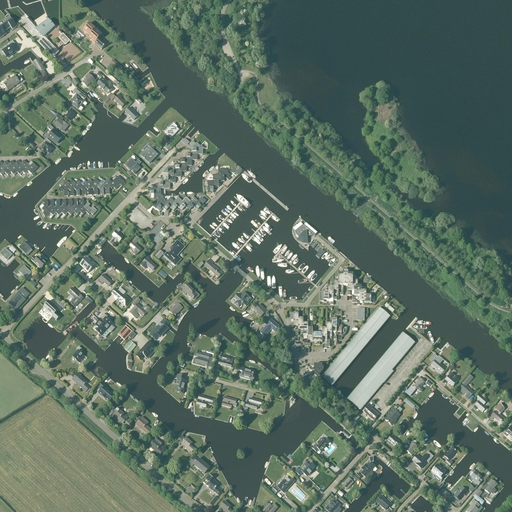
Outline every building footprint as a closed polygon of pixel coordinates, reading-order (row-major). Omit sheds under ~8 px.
[(6,19),(6,20),(0,23),(0,38),(6,34),(5,32),(11,27),(13,30),(17,27),(9,17),(8,16),(6,18),(6,19)] [(54,27),(48,21),(40,29),(38,31),(26,19),(21,24),(52,57),(57,52),(43,37),(47,34),(45,33),(53,26),(54,27)] [(89,24),(83,30),(90,36),(88,38),(95,44),(102,50),(106,45),(100,39),(102,36),(89,24)] [(82,38),(86,35),(79,28),(76,32),(82,38)] [(69,41),(63,35),(59,39),(65,45),(69,41)] [(17,48),(13,41),(8,44),(9,46),(2,50),(8,59),(17,53),(14,49),(16,48),(17,48)] [(72,58),(82,51),(80,47),(77,49),(76,48),(69,53),(72,58)] [(43,70),(45,69),(39,59),(33,63),(38,73),(43,80),(48,77),(43,70)] [(110,63),(119,72),(121,69),(117,65),(117,64),(113,60),(110,63)] [(86,79),(82,83),(86,87),(94,79),(89,74),(85,78),(86,79)] [(8,91),(23,81),(19,75),(16,77),(15,76),(3,84),(8,91)] [(107,94),(112,89),(106,84),(107,83),(103,79),(97,85),(107,94)] [(84,102),(78,97),(81,94),(75,90),(73,92),(77,95),(74,98),(74,97),(72,99),(73,100),(70,103),(72,105),(78,110),(84,102)] [(122,108),(126,104),(120,98),(122,97),(119,95),(114,100),(122,108)] [(132,110),(129,108),(125,112),(134,121),(138,116),(134,112),(135,111),(133,109),(132,110)] [(73,109),(71,111),(66,117),(70,121),(76,115),(74,113),(75,112),(73,109)] [(58,115),(56,117),(58,119),(54,125),(58,128),(61,131),(62,130),(64,132),(68,126),(67,126),(69,124),(65,121),(64,123),(63,122),(62,123),(61,122),(63,119),(58,115)] [(165,133),(171,139),(179,131),(176,128),(177,127),(173,124),(165,133)] [(62,138),(61,138),(53,131),(48,137),(56,144),(57,144),(62,138)] [(51,144),(46,139),(44,142),(46,143),(39,150),(44,154),(46,152),(48,154),(53,149),(49,146),(51,144)] [(195,144),(192,142),(189,145),(189,148),(190,148),(190,149),(191,149),(191,152),(190,152),(190,155),(202,155),(203,155),(203,149),(196,143),(195,144)] [(140,155),(149,164),(158,155),(150,148),(145,153),(144,152),(140,155)] [(141,169),(131,159),(125,166),(130,172),(131,171),(135,175),(141,169)] [(5,165),(4,166),(6,167),(2,171),(3,171),(7,176),(10,173),(8,171),(12,167),(6,161),(4,164),(5,165)] [(25,175),(28,172),(26,170),(30,167),(28,166),(23,161),(21,163),(23,165),(22,165),(24,167),(20,170),(22,172),(25,175)] [(29,165),(28,166),(30,167),(26,170),(28,172),(31,175),(32,175),(38,168),(31,162),(29,164),(29,165)] [(9,171),(11,173),(12,174),(15,171),(14,171),(18,167),(16,166),(13,163),(11,165),(13,166),(12,167),(8,171),(9,171)] [(20,175),(22,172),(20,170),(24,167),(22,165),(19,163),(16,166),(18,167),(14,171),(15,171),(20,175)] [(228,177),(230,176),(224,170),(218,170),(218,176),(219,183),(221,183),(221,182),(224,182),(224,178),(225,178),(226,179),(228,181),(230,179),(228,177)] [(121,186),(124,183),(124,182),(118,176),(112,183),(109,186),(109,187),(112,189),(113,188),(116,190),(116,189),(120,185),(121,186)] [(92,196),(91,190),(91,188),(91,187),(94,184),(90,180),(88,181),(87,183),(84,187),(88,191),(88,196),(92,196)] [(100,190),(100,195),(104,195),(103,190),(103,187),(106,183),(103,180),(100,183),(97,187),(100,190)] [(110,195),(109,191),(109,187),(109,186),(112,183),(109,180),(106,183),(103,187),(106,190),(106,191),(106,195),(110,195)] [(80,191),(79,189),(79,188),(82,184),(79,181),(77,181),(75,183),(76,185),(73,188),(74,189),(76,191),(76,196),(80,196),(80,191)] [(85,191),(85,188),(84,187),(87,183),(85,181),(82,184),(79,188),(82,191),(82,196),(84,196),(86,196),(85,191)] [(94,196),(98,195),(97,190),(97,188),(97,187),(100,183),(97,181),(94,184),(91,187),(91,188),(94,190),(94,196)] [(67,182),(65,182),(63,184),(64,185),(61,189),(64,192),(64,197),(68,197),(68,191),(67,189),(67,188),(70,185),(67,182)] [(70,197),(74,197),(74,191),(74,189),(73,188),(76,185),(75,183),(73,182),(70,185),(67,188),(67,189),(70,191),(70,197)] [(161,189),(157,189),(156,189),(148,189),(148,192),(149,192),(149,195),(154,195),(154,199),(158,199),(159,198),(159,194),(161,195),(161,189)] [(161,208),(166,202),(163,199),(164,197),(161,195),(159,194),(159,198),(158,199),(160,201),(154,208),(156,210),(156,209),(158,211),(161,208)] [(166,202),(161,208),(163,210),(164,209),(166,211),(169,208),(174,202),(170,198),(170,199),(170,198),(166,202)] [(174,202),(169,208),(171,209),(172,209),(174,211),(177,207),(182,202),(178,198),(174,202)] [(182,202),(177,207),(179,209),(180,209),(182,211),(185,207),(190,202),(186,198),(182,202)] [(190,202),(185,207),(187,209),(188,209),(190,211),(193,207),(198,202),(194,198),(190,202)] [(198,202),(193,207),(194,208),(195,209),(196,208),(198,210),(206,202),(201,198),(198,202)] [(83,215),(84,214),(86,212),(87,211),(83,208),(84,207),(84,205),(84,199),(80,200),(80,205),(77,208),(81,212),(80,212),(83,215)] [(59,209),(60,208),(60,206),(60,200),(56,200),(56,201),(56,206),(55,208),(54,208),(53,209),(57,213),(56,214),(59,216),(60,215),(62,214),(63,212),(59,209)] [(66,200),(62,200),(62,206),(59,209),(63,212),(62,214),(65,217),(69,212),(65,209),(66,208),(66,205),(66,200)] [(72,208),(72,205),(72,200),(68,200),(68,205),(66,208),(65,209),(69,212),(72,215),(75,212),(71,209),(72,208)] [(78,205),(78,200),(74,200),(74,205),(71,209),(75,212),(75,213),(77,215),(78,214),(80,212),(81,212),(77,208),(78,207),(78,205)] [(43,214),(45,218),(48,216),(50,214),(51,213),(47,210),(48,209),(48,206),(48,202),(47,202),(47,201),(43,201),(43,203),(44,203),(44,206),(41,210),(44,212),(43,214)] [(54,216),(56,214),(57,213),(53,209),(54,208),(54,206),(54,201),(50,201),(50,206),(48,209),(47,210),(51,213),(50,214),(53,216),(54,216)] [(87,211),(86,212),(89,215),(90,214),(93,216),(97,211),(92,207),(91,209),(89,207),(90,205),(88,203),(83,208),(87,211)] [(118,233),(120,232),(122,230),(119,227),(117,230),(112,235),(120,242),(124,238),(118,233)] [(297,240),(299,241),(301,242),(304,243),(304,244),(306,244),(306,236),(312,236),(315,236),(312,234),(306,229),(306,230),(302,227),(300,229),(294,233),(298,239),(297,240)] [(137,237),(134,240),(128,246),(135,252),(133,253),(133,254),(135,256),(136,256),(137,254),(141,250),(136,244),(140,240),(137,237)] [(167,253),(164,256),(175,266),(180,260),(176,257),(184,248),(177,241),(170,249),(172,250),(168,254),(167,253)] [(31,249),(24,243),(19,248),(26,255),(27,256),(33,251),(31,249)] [(0,254),(7,261),(12,255),(5,249),(0,254)] [(160,251),(155,257),(158,260),(164,254),(160,251)] [(36,260),(32,257),(30,259),(34,263),(34,262),(41,269),(46,263),(39,257),(36,260)] [(149,260),(150,259),(147,257),(142,263),(140,265),(145,270),(147,267),(150,269),(152,272),(156,267),(154,265),(149,260)] [(204,266),(218,278),(222,274),(212,265),(213,264),(209,260),(204,266)] [(83,261),(79,265),(90,275),(94,271),(83,261)] [(24,266),(19,272),(26,279),(31,273),(24,266)] [(338,275),(338,280),(343,280),(343,281),(348,281),(348,276),(348,275),(348,271),(343,271),(343,275),(338,275)] [(103,283),(109,287),(113,283),(103,275),(98,281),(102,284),(103,283)] [(348,286),(347,286),(347,291),(352,291),(352,286),(357,286),(357,281),(353,281),(353,275),(348,275),(348,276),(348,286)] [(343,289),(343,286),(338,286),(338,281),(333,281),(333,286),(333,291),(338,291),(338,289),(343,289)] [(194,292),(195,291),(186,283),(181,288),(184,291),(183,293),(185,295),(187,294),(192,300),(197,295),(194,292)] [(338,294),(338,291),(333,291),(333,286),(328,286),(328,291),(328,296),(333,296),(333,294),(338,294)] [(352,286),(352,291),(354,291),(354,296),(357,296),(357,291),(362,291),(362,286),(357,286),(352,286)] [(83,298),(78,293),(72,288),(71,290),(68,293),(75,299),(70,303),(75,308),(82,300),(83,298)] [(29,295),(22,289),(18,293),(20,295),(20,296),(19,295),(12,303),(18,309),(25,301),(24,299),(25,299),(29,295)] [(114,296),(113,298),(116,300),(118,299),(120,301),(119,302),(125,307),(130,301),(124,296),(118,292),(115,289),(111,294),(114,296)] [(323,300),(328,300),(328,299),(333,299),(333,296),(328,296),(328,291),(323,291),(323,292),(320,292),(320,302),(323,302),(323,300)] [(357,291),(357,296),(359,296),(359,301),(362,301),(362,296),(367,296),(367,291),(362,291),(357,291)] [(248,303),(251,299),(249,298),(244,293),(241,297),(238,294),(234,299),(236,301),(234,304),(238,308),(239,308),(241,306),(241,305),(242,304),(246,307),(249,304),(248,303)] [(94,301),(88,296),(86,299),(90,305),(94,301)] [(140,301),(137,298),(132,304),(134,307),(129,314),(136,320),(139,316),(137,315),(138,314),(142,317),(147,312),(137,305),(140,301)] [(175,307),(169,312),(174,317),(182,309),(185,312),(187,309),(177,299),(172,304),(175,307)] [(58,311),(59,310),(49,301),(49,302),(44,307),(43,307),(53,316),(51,317),(56,321),(57,321),(56,321),(60,317),(56,313),(58,310),(58,311)] [(388,302),(386,304),(395,311),(397,308),(388,302)] [(260,318),(266,311),(260,305),(258,307),(255,304),(250,309),(260,318)] [(384,307),(392,313),(394,311),(386,305),(384,307)] [(376,312),(387,321),(390,317),(379,308),(376,312)] [(373,316),(384,324),(387,321),(376,312),(373,316)] [(370,319),(381,328),(384,324),(373,316),(370,319)] [(106,317),(103,321),(104,322),(102,324),(99,321),(95,325),(99,329),(96,332),(102,337),(107,330),(110,333),(115,328),(112,326),(114,325),(106,317)] [(298,323),(293,323),(293,326),(298,326),(298,327),(303,328),(303,323),(303,318),(298,318),(298,323)] [(169,324),(164,319),(150,335),(156,340),(159,336),(157,334),(159,332),(161,334),(167,328),(166,327),(169,324)] [(271,330),(274,333),(279,327),(270,319),(267,322),(265,325),(266,326),(260,333),(265,337),(271,330)] [(367,323),(378,331),(381,328),(370,319),(367,323)] [(308,323),(303,323),(303,328),(298,327),(298,331),(303,331),(303,332),(308,332),(308,327),(308,323)] [(327,323),(327,328),(327,333),(332,333),(332,331),(337,331),(337,328),(332,328),(332,323),(331,323),(327,323)] [(365,326),(375,335),(378,331),(367,323),(365,326)] [(132,333),(125,326),(117,335),(124,341),(132,333)] [(362,329),(372,338),(375,335),(365,326),(362,329)] [(308,332),(303,332),(303,336),(307,336),(307,337),(312,337),(312,332),(313,332),(313,328),(308,327),(308,332)] [(322,337),(327,337),(327,336),(332,336),(332,333),(327,333),(327,328),(322,328),(322,332),(322,337)] [(359,333),(369,342),(372,338),(362,329),(359,333)] [(314,346),(317,346),(317,332),(313,332),(312,332),(312,337),(307,337),(307,340),(312,341),(312,342),(314,342),(314,346)] [(322,332),(317,332),(317,346),(320,346),(320,342),(322,342),(322,341),(327,341),(327,337),(322,337),(322,332)] [(356,336),(366,345),(369,342),(359,333),(356,336)] [(403,333),(399,337),(412,347),(415,343),(403,333)] [(353,340),(364,348),(366,345),(356,336),(353,340)] [(397,340),(409,350),(412,347),(399,337),(397,340)] [(350,343),(361,352),(364,348),(353,340),(350,343)] [(394,343),(406,354),(409,350),(397,340),(394,343)] [(136,346),(131,342),(129,342),(123,348),(130,354),(136,346)] [(143,355),(146,358),(148,359),(153,353),(157,350),(149,342),(136,356),(139,359),(139,360),(141,361),(143,359),(141,357),(143,355)] [(347,347),(358,355),(361,352),(350,343),(347,347)] [(391,347),(403,357),(406,354),(394,343),(391,347)] [(73,358),(78,363),(84,357),(81,353),(83,351),(79,347),(76,350),(79,352),(73,358)] [(344,350),(355,359),(358,355),(347,347),(344,350)] [(388,350),(400,361),(403,357),(391,347),(388,350)] [(342,354),(352,362),(355,359),(344,350),(342,354)] [(385,354),(397,364),(400,361),(388,350),(385,354)] [(198,357),(197,359),(196,358),(194,363),(207,366),(207,368),(210,368),(211,363),(208,362),(210,356),(197,353),(196,356),(198,357)] [(339,357),(349,366),(352,362),(342,354),(339,357)] [(382,357),(394,368),(397,364),(385,354),(382,357)] [(430,359),(434,362),(431,365),(437,369),(436,371),(441,375),(446,369),(440,364),(443,361),(443,360),(442,361),(434,355),(430,359)] [(230,364),(231,362),(233,363),(233,360),(230,359),(221,356),(220,359),(221,360),(221,362),(219,361),(218,365),(233,369),(234,365),(230,364)] [(336,360),(346,369),(349,366),(339,357),(336,360)] [(379,360),(392,371),(394,368),(382,357),(379,360)] [(333,364),(343,373),(346,369),(336,360),(333,364)] [(375,366),(388,378),(393,372),(379,360),(375,366)] [(330,367),(340,376),(343,373),(333,364),(330,367)] [(240,374),(239,377),(253,381),(254,378),(253,378),(254,372),(243,369),(244,367),(239,365),(238,371),(244,373),(243,375),(240,374)] [(322,368),(322,365),(314,365),(314,376),(317,378),(323,370),(323,368),(322,368)] [(370,372),(383,384),(388,378),(375,366),(370,372)] [(327,371),(338,380),(340,376),(330,367),(327,371)] [(324,374),(335,383),(338,380),(327,371),(324,374)] [(367,376),(380,387),(383,384),(370,372),(367,376)] [(78,373),(73,379),(76,382),(75,383),(86,392),(89,389),(85,385),(87,383),(80,377),(81,376),(78,373)] [(443,382),(446,384),(447,383),(452,387),(457,382),(459,380),(451,373),(449,375),(443,382)] [(324,374),(321,378),(332,386),(335,383),(324,374)] [(182,394),(186,381),(183,381),(182,382),(180,382),(182,376),(176,375),(175,379),(177,379),(175,389),(178,389),(178,391),(180,391),(179,393),(182,394)] [(474,378),(470,375),(462,383),(464,385),(459,391),(463,395),(464,393),(467,395),(465,397),(468,400),(474,393),(466,387),(474,378)] [(363,380),(377,391),(380,387),(367,376),(363,380)] [(421,393),(423,391),(423,389),(421,388),(425,383),(419,378),(417,380),(418,381),(413,387),(418,391),(420,393),(421,393)] [(360,384),(374,395),(377,391),(363,380),(360,384)] [(100,394),(109,402),(112,399),(114,397),(110,393),(104,388),(105,386),(102,383),(98,388),(101,391),(100,391),(102,392),(100,394)] [(357,387),(371,398),(374,395),(360,384),(357,387)] [(354,391),(367,403),(371,398),(357,387),(354,391)] [(350,395),(364,406),(367,403),(354,391),(350,395)] [(350,395),(347,399),(361,410),(364,406),(350,395)] [(479,401),(473,407),(476,409),(477,408),(483,413),(487,408),(484,406),(487,401),(479,395),(476,399),(479,401)] [(213,406),(214,400),(199,396),(196,405),(206,407),(207,404),(213,406)] [(237,401),(224,397),(223,401),(222,403),(223,403),(222,406),(231,409),(232,406),(235,407),(237,401)] [(262,402),(249,399),(248,402),(250,402),(250,404),(246,403),(247,401),(245,401),(244,407),(256,410),(257,407),(259,407),(259,405),(261,406),(262,402)] [(407,400),(405,402),(414,410),(416,407),(407,400)] [(369,404),(369,405),(363,412),(374,421),(379,415),(371,409),(373,407),(372,407),(369,404)] [(113,407),(107,414),(110,417),(114,413),(115,414),(113,416),(123,424),(128,418),(125,416),(125,417),(123,416),(124,414),(117,409),(116,410),(113,407)] [(402,410),(399,408),(398,409),(397,409),(395,407),(388,415),(389,416),(385,421),(388,423),(390,425),(392,426),(397,421),(396,420),(401,415),(399,414),(402,410)] [(495,411),(490,417),(492,420),(493,418),(500,424),(504,420),(495,411)] [(153,431),(146,426),(148,423),(142,417),(137,423),(138,424),(137,426),(148,436),(153,431)] [(182,436),(176,443),(179,446),(181,444),(191,453),(195,449),(190,446),(192,444),(186,438),(185,439),(182,436)] [(392,436),(386,442),(389,444),(390,443),(395,447),(399,443),(392,436)] [(327,441),(328,440),(326,439),(323,441),(321,439),(312,449),(316,453),(318,450),(321,453),(330,443),(327,441)] [(154,441),(150,444),(152,445),(150,447),(160,456),(163,452),(159,448),(160,446),(154,441)] [(406,451),(412,456),(414,453),(412,452),(417,447),(412,443),(406,451)] [(445,453),(443,456),(449,461),(457,452),(452,448),(447,454),(445,453)] [(421,459),(416,456),(412,460),(415,462),(414,463),(421,469),(426,463),(427,464),(434,456),(428,451),(421,459)] [(209,468),(205,465),(198,459),(198,460),(194,457),(188,464),(192,467),(194,465),(204,474),(207,471),(209,468)] [(308,465),(306,463),(300,471),(297,468),(294,472),(299,476),(303,472),(305,473),(304,474),(306,477),(309,474),(310,475),(312,473),(311,472),(315,467),(313,465),(313,464),(311,462),(308,465)] [(371,471),(375,467),(371,463),(368,466),(366,465),(362,470),(363,471),(361,474),(365,478),(366,478),(367,478),(368,479),(369,479),(370,478),(371,478),(372,477),(372,476),(373,475),(372,473),(372,472),(371,471)] [(431,472),(441,480),(443,478),(441,476),(445,472),(438,465),(431,472)] [(479,485),(484,479),(475,472),(471,477),(477,482),(476,483),(479,485)] [(221,490),(217,487),(218,486),(219,484),(213,478),(209,475),(203,483),(217,495),(220,492),(221,490)] [(284,494),(295,481),(293,479),(289,483),(287,481),(286,482),(284,480),(276,489),(274,488),(272,490),(276,494),(281,489),(282,490),(281,491),(284,494)] [(349,479),(343,486),(347,490),(353,483),(349,479)] [(484,490),(489,494),(496,486),(497,485),(491,480),(490,481),(488,484),(489,485),(484,490)] [(465,496),(468,493),(462,488),(453,497),(458,501),(464,495),(465,496)] [(484,495),(479,490),(476,494),(482,498),(484,495)] [(484,502),(480,499),(476,495),(474,498),(477,500),(476,501),(481,505),(484,502)] [(381,496),(375,502),(385,510),(390,504),(381,496)] [(334,511),(341,506),(335,500),(329,507),(327,506),(322,511),(326,511),(327,511),(334,511)] [(476,511),(478,510),(477,509),(480,506),(474,500),(471,503),(473,504),(468,510),(466,511),(476,511)] [(224,501),(221,505),(222,506),(220,508),(224,511),(232,511),(229,509),(231,507),(224,501)]
